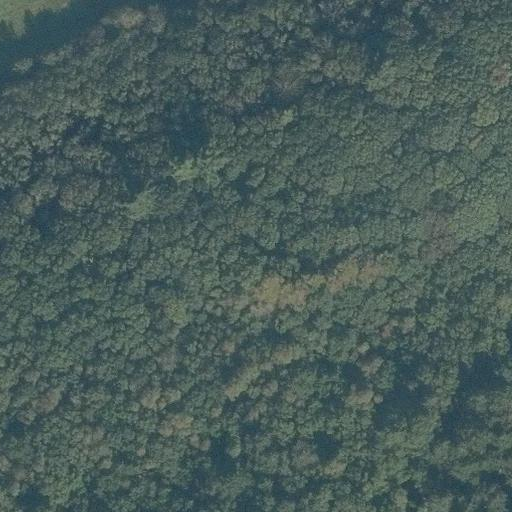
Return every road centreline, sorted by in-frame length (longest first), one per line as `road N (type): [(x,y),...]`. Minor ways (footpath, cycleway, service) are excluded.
road 1 (unknown): [(0,242),(125,184),(221,185),(511,78)]
road 2 (track): [(511,347),(369,511)]
